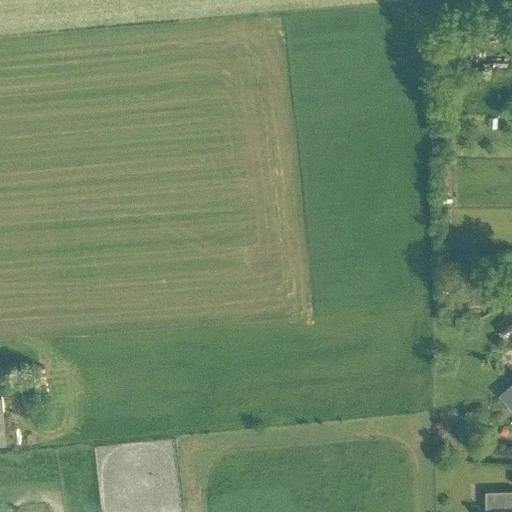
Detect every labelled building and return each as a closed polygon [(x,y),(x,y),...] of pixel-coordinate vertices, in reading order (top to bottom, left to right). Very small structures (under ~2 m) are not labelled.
[(511,266),(496,269),(500,292),(511,290),(511,266)] [(511,311),(497,325),(504,333),(511,326),(511,311)] [(511,384),(502,393),(511,404),(511,384)] [(7,393),(0,393),(0,440),(9,440),(7,393)] [(511,511),(511,488),(486,490),(486,511),(511,511)]
